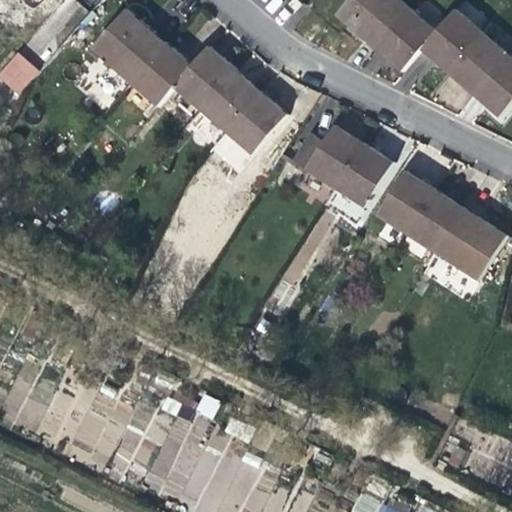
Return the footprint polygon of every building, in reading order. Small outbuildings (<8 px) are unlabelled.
[(68,0),(26,42),(44,60),(90,14),(76,0),(68,0)] [(366,40),(378,50),(412,10),(400,0),(354,0),(339,18),(362,37),(366,40)] [(95,50),(134,84),(169,43),(150,27),(131,10),(95,50)] [(405,73),(424,51),(439,33),(412,10),(378,50),(390,61),(405,73)] [(458,11),(439,33),(424,51),(437,62),(450,74),(485,33),(458,11)] [(511,55),(485,33),(450,74),(465,86),(476,96),(511,55)] [(160,107),(177,88),(196,66),(182,54),(169,43),(134,84),(160,107)] [(212,47),(196,66),(177,88),(204,111),(238,71),(226,60),(212,47)] [(1,75),(23,93),(40,73),(20,53),(1,75)] [(511,106),(511,56),(511,55),(476,96),(491,108),(502,118),(511,106)] [(252,82),(238,71),(204,111),(229,133),(264,93),(252,82)] [(279,106),(264,93),(229,133),(256,156),(291,116),(279,106)] [(296,164),(338,191),(367,146),(355,139),(338,128),(327,144),(314,136),(296,164)] [(382,156),(367,146),(338,191),(368,210),(396,165),(382,156)] [(381,218),(410,236),(438,192),(427,185),(409,173),(381,218)] [(456,203),(438,192),(410,236),(438,255),(467,211),(456,203)] [(488,224),(467,211),(438,255),(482,283),(511,239),(488,224)] [(36,309),(32,317),(43,323),(47,315),(36,309)] [(68,337),(64,345),(84,355),(88,346),(68,337)] [(144,361),(140,370),(152,375),(156,367),(144,361)] [(2,423),(60,437),(72,387),(15,373),(2,423)] [(98,385),(69,452),(107,469),(109,465),(143,480),(144,478),(182,495),(202,449),(220,457),(230,436),(209,427),(221,401),(204,393),(191,421),(176,414),(181,403),(166,397),(159,412),(98,385)] [(176,389),(172,397),(192,407),(196,399),(176,389)] [(253,413),(248,422),(260,427),(264,419),(253,413)] [(224,433),(248,441),(253,426),(229,418),(224,433)] [(282,441),(278,449),(297,458),(302,450),(282,441)] [(281,511),(288,487),(262,481),(258,495),(262,496),(258,511),(281,511)] [(394,495),(389,503),(407,511),(408,511),(413,504),(394,495)]
